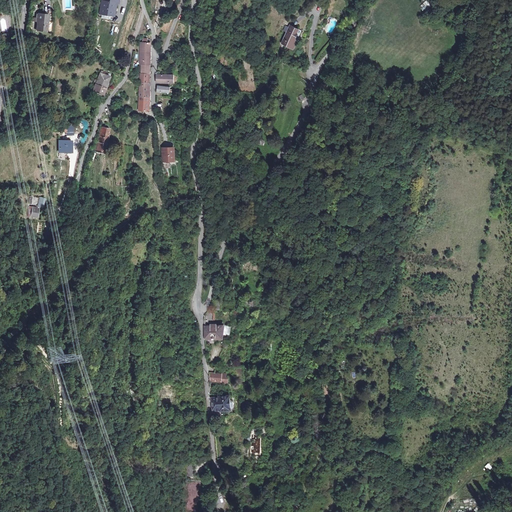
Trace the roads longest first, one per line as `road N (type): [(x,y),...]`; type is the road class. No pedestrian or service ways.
road 1 (residential): [(365,0),(315,70),(307,112),(229,226),(199,309)]
road 2 (unclassified): [(199,309),(195,0)]
road 3 (residential): [(37,294),(95,124),(126,79),(145,12)]
road 4 (unclassified): [(219,511),(199,309)]
road 5 (track): [(294,511),(323,441),(327,387)]
